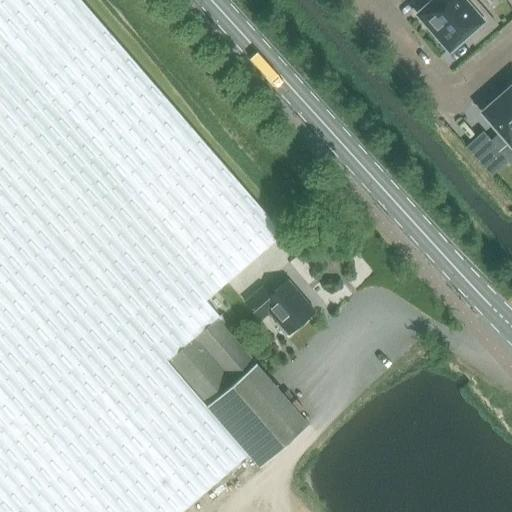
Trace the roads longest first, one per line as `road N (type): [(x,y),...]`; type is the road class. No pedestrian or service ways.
road 1 (tertiary): [(511,328),(211,0)]
road 2 (residential): [(511,48),(448,93),(363,0)]
